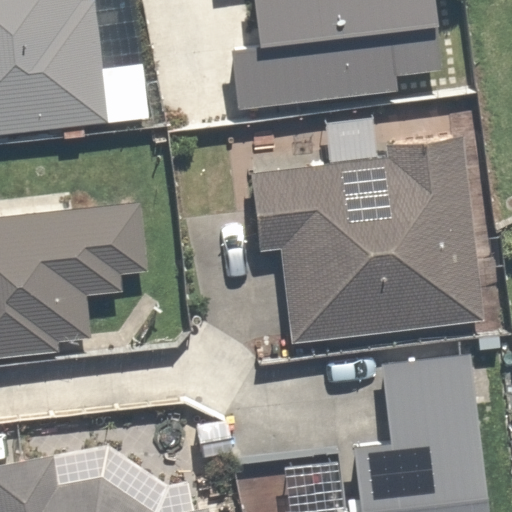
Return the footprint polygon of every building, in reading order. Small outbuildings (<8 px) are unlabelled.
[(0,0),(0,134),(97,126),(86,9),(119,6),(118,0),(0,0)] [(212,52),(216,117),(389,105),(387,71),(435,68),(430,0),(246,0),(250,49),(212,52)] [(266,257),(273,346),(461,331),(445,141),(319,151),(321,175),(259,180),(259,176),(221,179),(227,260),(266,257)] [(132,207),(0,220),(0,363),(58,357),(56,345),(88,342),(84,302),(120,298),(118,279),(140,277),(132,207)] [(475,511),(461,361),(366,370),(373,450),(345,452),(350,511),(475,511)] [(0,511),(209,511),(199,455),(0,489),(0,511)]
